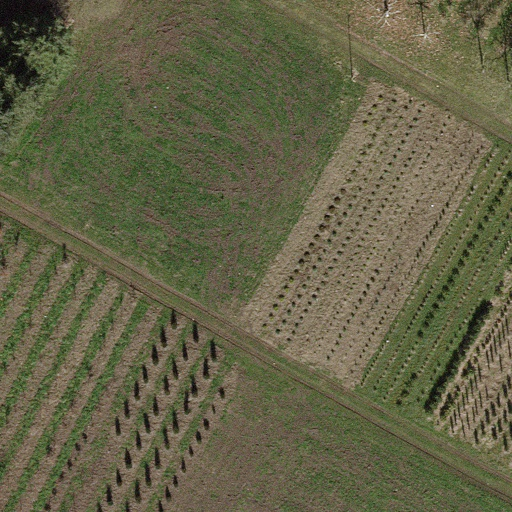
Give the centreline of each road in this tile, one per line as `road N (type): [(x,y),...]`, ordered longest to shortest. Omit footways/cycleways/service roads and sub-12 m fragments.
road 1 (track): [(511,503),(0,215)]
road 2 (track): [(511,132),(271,0),(54,0),(0,68)]
